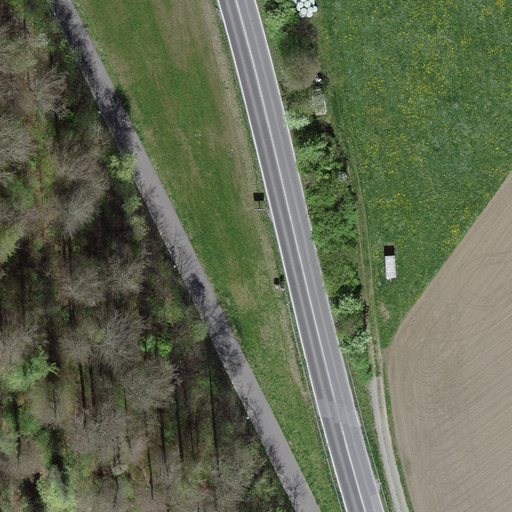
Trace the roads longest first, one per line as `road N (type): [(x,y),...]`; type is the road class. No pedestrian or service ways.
road 1 (track): [(310,511),(59,0)]
road 2 (secondary): [(364,511),(235,0)]
road 3 (track): [(402,511),(377,423),(338,136)]
